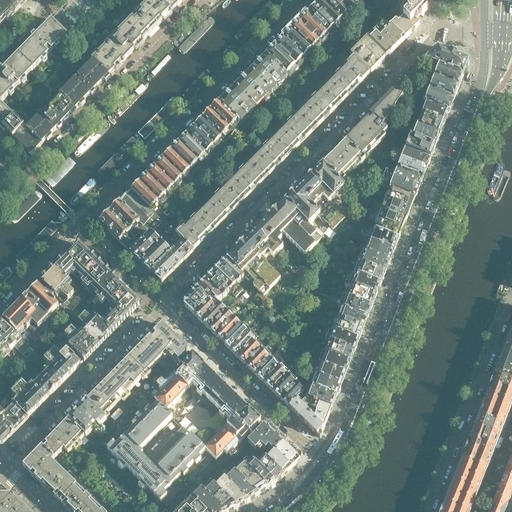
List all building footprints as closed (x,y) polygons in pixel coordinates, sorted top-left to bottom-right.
[(0,0),(0,5),(11,17),(27,0),(0,0)] [(92,61),(112,41),(132,21),(141,11),(152,0),(118,0),(84,34),(90,40),(80,50),(92,61)] [(157,27),(177,7),(169,0),(152,0),(141,11),(157,27)] [(349,14),(335,0),(322,0),(322,1),(342,21),(349,14)] [(356,7),(349,0),(335,0),(349,14),(356,7)] [(416,23),(424,16),(427,13),(423,3),(421,0),(389,0),(392,2),(394,0),(401,9),(404,14),(390,29),(403,42),(419,26),(416,23)] [(342,21),(322,1),(314,8),(334,29),(342,21)] [(269,2),(234,38),(241,45),(276,9),(269,2)] [(0,27),(11,17),(0,5),(0,27)] [(334,29),(314,8),(307,16),(327,36),(334,29)] [(157,27),(141,11),(132,21),(148,37),(157,27)] [(327,36),(307,16),(299,24),(319,44),(327,36)] [(184,55),(215,25),(216,24),(216,23),(215,22),(215,21),(214,20),(213,20),(213,19),(212,19),(211,19),(210,19),(209,19),(179,48),(178,49),(178,50),(178,51),(178,52),(178,53),(179,53),(179,54),(180,54),(181,55),(182,55),(183,55),(184,55)] [(353,30),(360,24),(354,19),(348,25),(353,30)] [(27,130),(1,104),(67,36),(51,21),(0,73),(0,125),(31,156),(108,78),(93,62),(27,130)] [(128,57),(148,37),(132,21),(112,41),(128,57)] [(403,42),(390,29),(384,23),(367,40),(386,59),(403,42)] [(319,44),(299,24),(291,32),(311,52),(319,44)] [(311,52),(291,32),(283,40),(303,60),(311,52)] [(80,48),(86,43),(81,38),(76,43),(80,48)] [(303,60),(283,40),(275,47),(296,68),(303,60)] [(386,59),(367,40),(350,57),(351,58),(360,67),(369,76),(386,59)] [(108,78),(128,57),(112,41),(92,61),(93,62),(108,78)] [(213,64),(219,69),(237,50),(232,44),(213,64)] [(296,68),(275,47),(266,57),(286,77),(296,68)] [(468,65),(469,63),(469,62),(457,57),(457,56),(450,53),(449,54),(438,49),(426,61),(439,67),(463,76),(465,73),(468,65)] [(151,80),(153,78),(172,58),(173,57),(174,56),(174,55),(174,54),(173,53),(171,53),(170,53),(169,54),(148,74),(147,77),(147,78),(147,79),(148,79),(148,80),(149,80),(150,80),(151,80)] [(286,77),(266,57),(250,72),(271,93),(286,77)] [(341,105),(369,76),(360,67),(351,58),(342,67),(339,65),(326,78),(328,81),(323,87),(341,105)] [(462,81),(463,77),(464,76),(463,76),(439,67),(434,79),(459,89),(459,88),(460,85),(462,81)] [(183,93),(188,98),(212,73),(207,68),(183,93)] [(271,93),(250,72),(234,88),(255,109),(271,93)] [(297,87),(306,78),(300,72),(291,81),(297,87)] [(457,93),(458,90),(459,89),(434,79),(429,91),(454,101),(454,100),(455,97),(457,93)] [(117,119),(118,119),(144,93),(149,84),(147,82),(138,87),(112,113),(112,114),(111,115),(111,116),(111,117),(112,117),(112,118),(112,119),(113,119),(114,120),(115,120),(116,120),(117,120),(117,119)] [(316,130),(341,105),(323,87),(317,92),(315,90),(301,103),(303,106),(298,112),(316,130)] [(255,109),(234,88),(218,104),(238,123),(239,125),(255,109)] [(449,112),(454,101),(429,91),(427,97),(425,97),(423,102),(427,103),(449,112)] [(403,106),(406,103),(407,103),(401,100),(403,97),(396,94),(394,96),(392,95),(371,117),(368,120),(360,129),(347,142),(364,159),(385,138),(383,136),(387,132),(383,127),(403,106)] [(173,98),(137,134),(145,141),(180,105),(173,98)] [(444,124),(449,112),(427,103),(422,115),(444,124)] [(238,123),(218,104),(210,112),(230,131),(238,123)] [(230,131),(210,112),(203,120),(222,139),(230,131)] [(294,152),(316,130),(298,112),(292,118),(289,115),(278,126),(281,129),(276,134),(294,152)] [(440,136),(444,125),(444,124),(422,115),(417,127),(440,136)] [(222,139),(203,120),(195,128),(214,147),(222,139)] [(79,158),(80,157),(109,128),(110,127),(110,125),(110,123),(109,122),(108,121),(107,121),(106,121),(106,122),(104,122),(103,123),(102,124),(75,153),(74,153),(74,154),(74,155),(74,156),(74,157),(75,157),(75,158),(76,158),(77,158),(78,158),(79,158)] [(435,148),(439,136),(440,136),(417,127),(413,139),(435,148)] [(214,147),(195,128),(187,136),(206,155),(214,147)] [(270,176),(294,152),(276,134),(269,140),(267,138),(255,149),(258,152),(252,158),(270,176)] [(206,155),(187,136),(179,144),(198,163),(206,155)] [(97,173),(105,181),(140,146),(132,138),(97,173)] [(431,158),(435,148),(413,139),(410,138),(406,148),(431,158)] [(341,184),(365,160),(364,159),(347,142),(323,166),(324,166),(323,167),(341,184)] [(198,163),(179,144),(171,152),(190,171),(198,163)] [(427,169),(431,158),(406,148),(403,155),(401,155),(402,154),(394,151),(392,156),(427,169)] [(190,171),(171,152),(163,160),(182,179),(190,171)] [(427,169),(392,156),(390,160),(398,163),(398,162),(400,163),(397,170),(422,180),(426,170),(427,169)] [(45,182),(52,188),(76,165),(69,158),(45,182)] [(246,200),(270,176),(252,158),(246,163),(244,161),(231,174),(233,176),(228,182),(246,200)] [(182,179),(163,160),(155,168),(174,187),(182,179)] [(333,199),(345,188),(341,184),(323,167),(323,166),(314,175),(312,177),(306,182),(307,182),(297,192),(285,203),(307,225),(308,226),(319,216),(333,230),(345,218),(329,203),(333,199)] [(0,187),(10,178),(0,167),(0,187)] [(174,187),(155,168),(147,176),(166,195),(174,187)] [(418,191),(422,180),(397,170),(395,176),(385,173),(384,177),(418,191)] [(166,195),(147,176),(139,184),(158,203),(166,195)] [(418,191),(384,177),(382,182),(391,185),(389,191),(390,192),(414,201),(418,191)] [(90,179),(72,197),(70,200),(70,204),(72,206),(75,205),(78,203),(95,185),(96,184),(96,183),(96,182),(96,181),(96,180),(95,180),(95,179),(94,179),(93,178),(92,178),(91,178),(91,179),(90,179)] [(222,224),(246,200),(228,182),(223,187),(220,185),(207,198),(209,200),(204,206),(222,224)] [(158,203),(139,184),(131,192),(150,211),(158,203)] [(14,224),(18,223),(42,198),(43,195),(38,190),(34,192),(10,215),(9,219),(14,224)] [(154,229),(161,222),(150,211),(131,192),(100,224),(120,243),(131,254),(150,234),(154,229)] [(403,230),(410,213),(409,213),(414,201),(390,192),(393,193),(389,202),(386,201),(384,205),(374,201),(367,219),(377,223),(377,222),(378,222),(380,223),(376,232),(374,231),(398,241),(402,230),(403,230)] [(308,232),(304,227),(307,225),(285,203),(278,211),(278,210),(276,212),(268,219),(267,221),(256,232),(278,254),(283,249),(278,244),(282,240),(280,238),(283,235),(304,256),(321,239),(311,229),(308,232)] [(193,252),(222,224),(204,206),(198,211),(196,209),(183,221),(186,224),(175,234),(182,242),(193,252)] [(156,231),(164,223),(162,221),(161,222),(154,229),(156,231)] [(4,222),(0,226),(0,236),(9,228),(9,227),(9,226),(9,225),(9,224),(8,223),(7,223),(6,222),(5,222),(4,222)] [(17,258),(24,265),(59,229),(52,222),(17,258)] [(398,241),(374,231),(371,230),(368,238),(369,238),(367,242),(369,243),(394,252),(398,241)] [(280,280),(259,258),(262,255),(266,259),(270,255),(273,259),(278,254),(256,232),(245,243),(243,244),(236,252),(234,253),(235,254),(227,261),(244,279),(248,283),(251,280),(255,284),(252,287),(263,297),(280,280)] [(141,264),(160,244),(150,234),(131,254),(141,264)] [(193,253),(193,252),(182,242),(181,243),(180,242),(179,243),(180,244),(173,251),(184,262),(193,253)] [(389,264),(394,252),(369,243),(365,254),(389,264)] [(170,254),(169,253),(160,244),(141,264),(151,274),(164,261),(170,254)] [(77,267),(89,255),(79,245),(67,257),(77,267)] [(184,262),(173,251),(172,252),(171,251),(169,253),(170,254),(164,261),(174,272),(184,262)] [(385,275),(389,264),(365,254),(360,265),(385,275)] [(81,277),(96,262),(89,255),(77,267),(69,275),(70,277),(72,275),(74,277),(78,273),(81,277)] [(66,279),(69,275),(77,267),(67,257),(55,269),(66,279)] [(164,282),(174,272),(164,261),(151,274),(161,284),(164,282)] [(244,279),(227,261),(219,269),(237,286),(244,279)] [(85,288),(103,269),(96,262),(81,277),(85,281),(81,285),(85,288)] [(380,286),(385,275),(360,265),(356,276),(380,286)] [(10,266),(6,267),(0,273),(0,286),(13,274),(15,270),(13,267),(10,266)] [(78,291),(69,282),(66,279),(55,269),(48,276),(71,298),(78,291)] [(96,291),(110,276),(103,269),(85,288),(83,289),(84,291),(86,289),(88,291),(92,287),(96,291)] [(237,286),(219,269),(212,276),(229,293),(237,286)] [(305,270),(298,279),(303,283),(304,282),(309,274),(305,270)] [(71,298),(48,276),(41,284),(55,297),(63,305),(71,298)] [(99,302),(117,283),(110,276),(96,291),(99,294),(96,298),(99,302)] [(229,293),(212,276),(205,283),(222,300),(229,293)] [(376,297),(380,286),(356,276),(351,287),(376,297)] [(110,305),(124,290),(117,283),(99,302),(97,303),(99,304),(100,303),(102,305),(106,301),(110,305)] [(222,300),(205,283),(198,290),(209,301),(210,300),(212,298),(217,303),(220,303),(222,300)] [(38,329),(59,308),(51,301),(55,297),(41,284),(3,322),(17,336),(22,331),(25,328),(27,330),(32,324),(38,329)] [(371,308),(376,297),(351,287),(347,299),(371,308)] [(117,311),(132,296),(124,290),(110,305),(114,308),(110,312),(113,315),(117,311)] [(194,316),(209,301),(198,290),(185,303),(184,303),(185,307),(194,316)] [(126,320),(139,307),(140,305),(132,296),(117,311),(126,320)] [(299,309),(303,300),(296,297),(292,306),(299,309)] [(367,319),(371,308),(347,299),(343,310),(367,319)] [(202,323),(218,306),(214,302),(213,303),(210,300),(209,301),(194,316),(202,323)] [(209,330),(226,313),(219,306),(218,306),(202,323),(209,330)] [(367,319),(343,310),(340,309),(336,320),(338,321),(363,331),(367,319)] [(112,334),(126,320),(117,311),(113,315),(103,326),(112,334)] [(315,325),(319,314),(312,311),(308,322),(315,325)] [(216,337),(233,320),(226,313),(209,330),(216,337)] [(112,334),(103,326),(97,320),(93,324),(85,316),(84,318),(82,316),(81,318),(105,341),(112,334)] [(273,340),(286,326),(278,317),(264,331),(273,340)] [(105,341),(81,318),(79,319),(81,321),(79,322),(86,330),(83,334),(98,349),(105,341)] [(223,344),(240,327),(233,320),(216,337),(223,344)] [(358,342),(363,331),(338,321),(334,332),(358,342)] [(34,352),(17,336),(3,322),(0,325),(0,334),(14,348),(26,360),(34,352)] [(189,352),(179,343),(162,326),(149,339),(166,356),(176,366),(188,353),(189,352)] [(230,351),(247,334),(240,327),(223,344),(230,351)] [(98,349),(83,334),(79,338),(71,330),(70,332),(68,330),(67,332),(91,356),(98,349)] [(91,356),(67,332),(65,334),(66,335),(61,341),(83,363),(91,356)] [(354,353),(358,342),(334,332),(329,343),(354,353)] [(14,348),(0,334),(0,349),(3,352),(7,348),(10,351),(11,351),(14,348)] [(238,358),(252,343),(255,341),(247,334),(230,351),(238,358)] [(145,377),(166,356),(149,339),(128,360),(145,377)] [(246,367),(261,352),(252,343),(238,358),(246,367)] [(349,364),(354,353),(329,343),(325,354),(326,355),(349,364)] [(27,420),(81,366),(60,345),(49,357),(44,361),(48,365),(42,371),(46,374),(34,386),(32,385),(28,389),(22,384),(18,388),(17,388),(6,399),(14,407),(27,420)] [(255,375),(269,360),(261,352),(246,367),(255,375)] [(233,451),(249,434),(253,438),(257,433),(254,429),(260,423),(260,422),(257,419),(249,411),(248,411),(204,368),(204,367),(193,356),(192,356),(188,353),(176,366),(157,385),(160,389),(159,390),(162,393),(154,401),(158,404),(166,412),(188,389),(193,385),(198,390),(196,393),(201,397),(203,395),(221,413),(219,415),(224,419),(226,417),(232,423),(227,428),(205,451),(206,451),(209,455),(213,458),(216,462),(224,454),(227,457),(228,455),(232,459),(237,454),(233,451)] [(511,368),(511,355),(504,353),(500,363),(511,368)] [(345,375),(349,364),(326,355),(322,366),(345,375)] [(125,398),(145,377),(128,360),(108,381),(125,398)] [(263,384),(278,368),(269,360),(255,375),(263,384)] [(12,375),(19,368),(14,363),(7,370),(12,375)] [(511,380),(511,368),(500,363),(496,374),(511,380)] [(272,392),(287,377),(281,372),(286,367),(283,364),(278,368),(263,384),(272,392)] [(340,387),(345,375),(322,366),(317,377),(340,387)] [(511,393),(511,380),(496,374),(491,385),(511,393)] [(310,387),(305,375),(300,380),(298,382),(307,390),(310,387)] [(295,385),(298,382),(300,380),(297,377),(292,382),(287,377),(272,392),(280,400),(295,385)] [(336,398),(340,387),(317,377),(313,388),(336,398)] [(105,419),(125,398),(108,381),(87,402),(105,419)] [(289,409),(295,402),(304,394),(295,385),(280,400),(289,409)] [(511,406),(511,405),(511,393),(491,385),(487,396),(511,406)] [(331,410),(336,398),(313,388),(308,400),(331,410)] [(508,416),(511,406),(487,396),(483,407),(508,416)] [(331,410),(308,400),(305,399),(302,408),(301,410),(308,413),(327,420),(331,410)] [(106,421),(105,419),(87,402),(79,410),(68,421),(86,438),(93,430),(101,438),(105,434),(99,428),(106,421)] [(308,413),(301,410),(302,408),(295,402),(289,409),(302,422),(308,413)] [(174,484),(182,476),(184,478),(188,474),(186,471),(195,463),(197,465),(201,461),(199,458),(206,451),(205,451),(191,437),(191,438),(159,470),(157,468),(156,469),(142,455),(142,454),(140,451),(172,418),(166,412),(158,404),(151,411),(149,409),(144,414),(146,416),(138,424),(136,422),(132,427),(134,429),(125,437),(122,434),(107,450),(121,464),(118,468),(122,472),(126,469),(134,477),(131,481),(143,493),(147,489),(155,497),(161,503),(162,502),(165,499),(170,494),(177,487),(174,484)] [(27,420),(14,407),(7,414),(21,427),(27,420)] [(503,427),(508,416),(483,407),(479,417),(503,427)] [(119,408),(111,416),(115,420),(123,412),(119,408)] [(320,438),(327,420),(308,413),(302,422),(320,439),(320,438)] [(21,427),(7,414),(5,416),(1,420),(14,433),(21,427)] [(499,438),(503,427),(479,417),(475,428),(499,438)] [(14,433),(1,420),(0,420),(0,444),(0,445),(2,445),(3,445),(14,433)] [(68,454),(85,437),(86,438),(68,421),(52,438),(68,454)] [(257,433),(264,426),(260,423),(254,429),(257,433)] [(283,444),(264,426),(257,433),(253,438),(247,443),(255,451),(257,449),(260,452),(263,449),(265,451),(268,448),(274,453),(283,444)] [(495,449),(499,438),(475,428),(470,439),(495,449)] [(161,467),(190,437),(185,432),(182,429),(152,459),(161,467)] [(82,480),(62,460),(68,454),(52,438),(23,468),(59,503),(82,480)] [(491,459),(495,449),(470,439),(466,450),(491,459)] [(283,444),(274,453),(266,460),(283,477),(284,477),(288,473),(300,461),(283,444)] [(486,470),(491,459),(466,450),(462,461),(486,470)] [(207,464),(213,458),(209,455),(204,461),(207,464)] [(511,480),(511,455),(503,477),(511,480)] [(283,477),(266,460),(257,468),(275,485),(283,477)] [(199,472),(207,464),(204,461),(195,469),(199,472)] [(482,481),(486,470),(462,461),(458,471),(482,481)] [(275,485),(257,468),(254,464),(251,467),(246,462),(243,465),(245,467),(268,490),(275,485)] [(268,490),(245,467),(236,475),(258,497),(268,490)] [(190,480),(199,472),(195,469),(187,477),(190,480)] [(258,497),(236,475),(231,470),(227,473),(232,477),(227,482),(248,504),(258,497)] [(478,492),(482,481),(458,471),(453,482),(478,492)] [(182,489),(190,480),(187,477),(179,485),(182,489)] [(508,504),(511,493),(511,480),(503,477),(494,498),(508,504)] [(115,511),(82,480),(59,503),(68,511),(115,511)] [(248,504),(227,482),(225,481),(216,489),(237,510),(248,504)] [(474,503),(478,492),(453,482),(449,493),(474,503)] [(174,497),(182,489),(179,485),(177,487),(170,494),(174,497)] [(232,511),(237,510),(216,489),(214,487),(206,495),(222,511),(232,511)] [(25,511),(14,501),(14,499),(12,497),(10,497),(1,488),(0,489),(0,511),(25,511)] [(222,511),(206,495),(202,491),(193,500),(205,511),(222,511)] [(465,511),(470,511),(474,503),(449,493),(445,504),(465,511)] [(165,505),(174,497),(170,494),(165,499),(162,502),(165,505)] [(504,511),(508,504),(494,498),(488,511),(504,511)] [(205,511),(193,500),(184,508),(188,511),(205,511)] [(135,511),(143,511),(148,507),(142,502),(134,511),(135,511)] [(162,511),(167,508),(165,505),(162,502),(161,503),(161,504),(153,511),(154,511),(162,511)]
